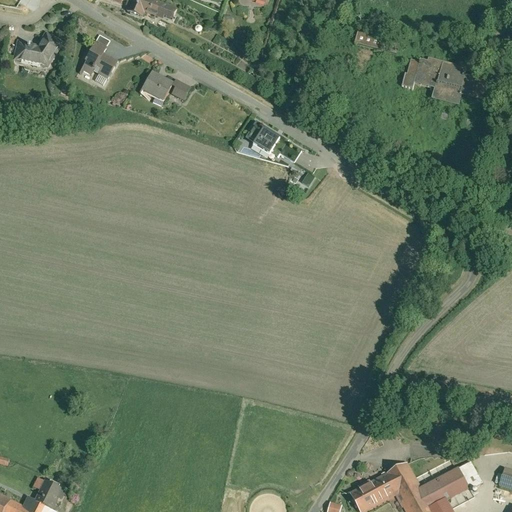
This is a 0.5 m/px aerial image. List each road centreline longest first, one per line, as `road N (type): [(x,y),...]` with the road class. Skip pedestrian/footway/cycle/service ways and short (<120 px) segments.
road 1 (residential): [(315,511),(368,429),(403,353),(473,274),(470,251),(457,239),(348,172),(330,147)]
road 2 (residential): [(330,147),(67,0)]
road 3 (residential): [(330,147),(511,226)]
